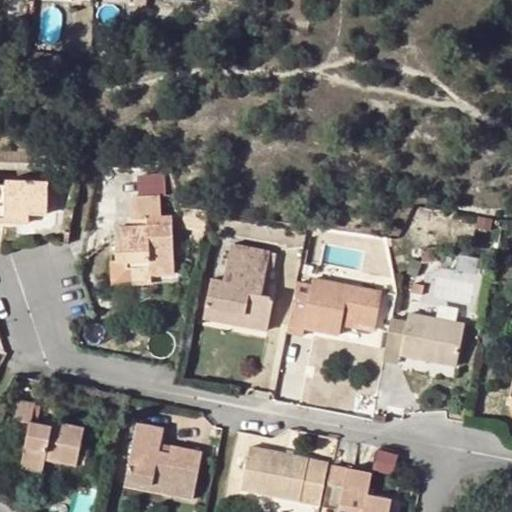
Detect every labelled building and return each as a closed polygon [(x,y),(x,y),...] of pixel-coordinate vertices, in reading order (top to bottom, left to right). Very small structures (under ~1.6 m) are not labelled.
[(0,215),(5,216),(5,221),(30,221),(30,212),(47,213),(48,183),(7,180),(7,186),(0,185),(0,215)] [(116,226),(117,262),(132,261),(148,260),(149,266),(149,274),(175,273),(172,224),(161,224),(160,195),(132,197),(132,218),(145,218),(145,225),(116,226)] [(269,296),(262,294),(265,281),(268,267),(270,252),(232,245),(225,279),(213,277),(207,306),(244,313),(241,324),(268,330),(274,297),(269,296)] [(273,268),(276,253),(270,252),(268,267),(273,268)] [(115,284),(133,283),(132,267),(132,261),(117,262),(114,262),(115,284)] [(437,294),(471,301),(475,284),(440,276),(437,294)] [(341,335),(343,322),(345,312),(377,318),(382,290),(316,277),(315,284),(299,280),(289,332),(305,335),(306,327),(341,335)] [(265,281),(262,294),(269,296),(272,282),(265,281)] [(207,306),(205,317),(241,324),(244,313),(207,306)] [(408,320),(393,317),(386,358),(400,361),(402,353),(458,365),(466,323),(410,311),(408,320)] [(377,318),(345,312),(343,322),(375,329),(377,318)] [(84,426),(59,421),(58,427),(46,424),(32,420),(36,404),(21,400),(13,434),(29,438),(24,458),(46,463),(48,458),(76,464),(78,455),(101,459),(108,426),(85,421),(84,426)] [(47,418),(46,424),(58,427),(59,421),(47,418)] [(162,443),(165,428),(138,423),(128,479),(165,486),(164,492),(195,498),(203,451),(170,445),(168,452),(160,450),(162,443)] [(170,445),(162,443),(160,450),(168,452),(170,445)] [(253,445),(244,487),(322,503),(330,460),(253,445)] [(377,451),(376,466),(394,467),(394,452),(377,451)] [(22,466),(44,471),(46,463),(24,458),(22,466)] [(342,507),(351,468),(333,464),(325,504),(342,507)] [(390,511),(391,511),(393,499),(370,495),(374,473),(351,468),(342,507),(341,511),(390,511)] [(128,479),(127,485),(164,492),(165,486),(128,479)]
